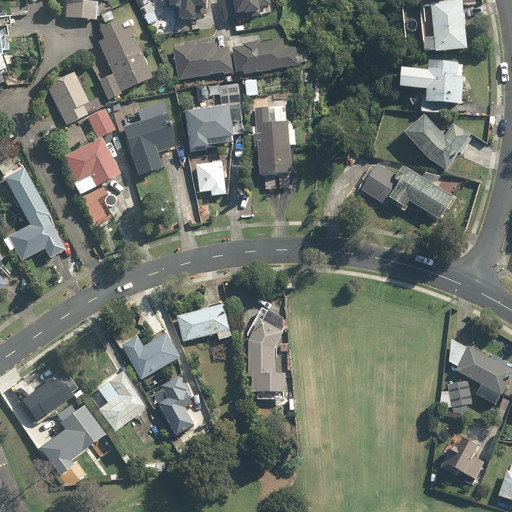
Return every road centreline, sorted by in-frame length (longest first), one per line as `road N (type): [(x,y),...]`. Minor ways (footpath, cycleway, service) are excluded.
road 1 (residential): [(473,287),(331,250),(226,253),(106,291),(0,359)]
road 2 (unknown): [(106,291),(41,166),(24,113),(26,80),(53,25)]
road 3 (residential): [(473,287),(511,158)]
